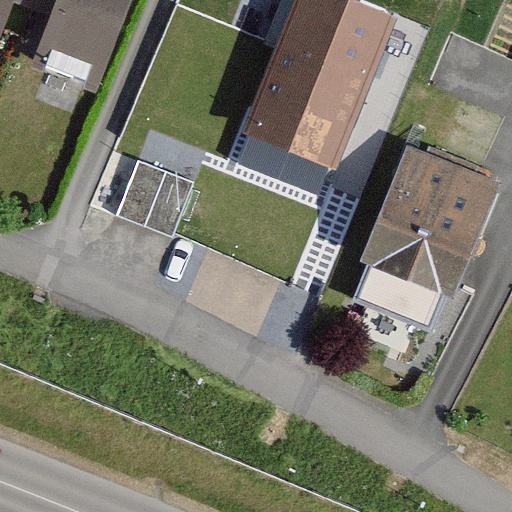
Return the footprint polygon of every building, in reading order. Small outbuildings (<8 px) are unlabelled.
[(46,0),(0,0),(0,56),(1,57),(17,13),(39,21),(46,0)] [(144,0),(46,0),(39,21),(58,28),(41,74),(107,99),(144,0)] [(356,0),(297,0),(244,134),(344,174),(406,20),(356,0)] [(505,188),(424,157),(365,311),(447,342),(505,188)] [(146,168),(122,230),(180,252),(204,190),(146,168)]
